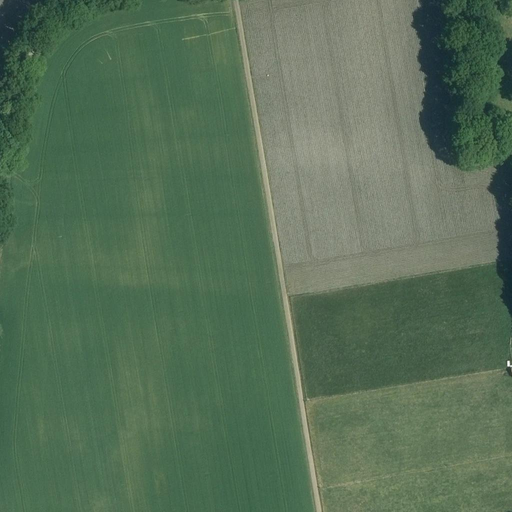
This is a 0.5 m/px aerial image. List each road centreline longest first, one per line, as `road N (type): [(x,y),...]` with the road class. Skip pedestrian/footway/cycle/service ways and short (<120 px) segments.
road 1 (track): [(234,0),(318,511)]
road 2 (unclassified): [(0,157),(35,41),(88,0)]
